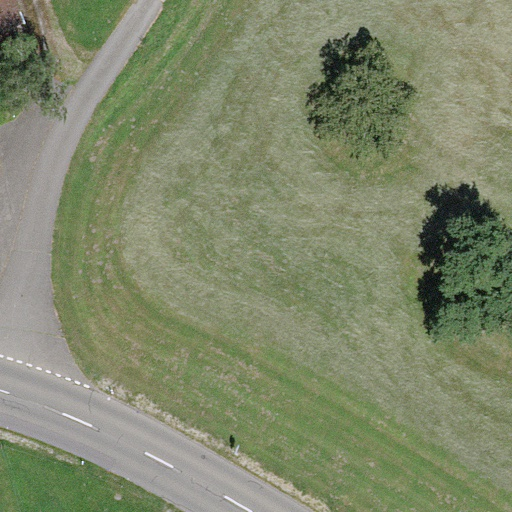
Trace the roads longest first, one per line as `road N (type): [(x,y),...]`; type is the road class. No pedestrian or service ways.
road 1 (track): [(142,0),(61,128),(0,344)]
road 2 (tertiary): [(0,387),(189,474),(250,511)]
